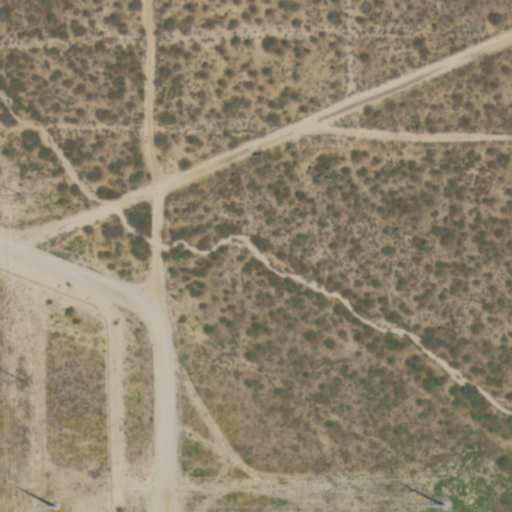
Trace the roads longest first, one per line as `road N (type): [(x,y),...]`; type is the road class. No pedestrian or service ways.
road 1 (residential): [(3,267),(511,49)]
road 2 (residential): [(0,144),(511,150)]
road 3 (residential): [(163,511),(156,199)]
road 4 (track): [(159,314),(0,265)]
